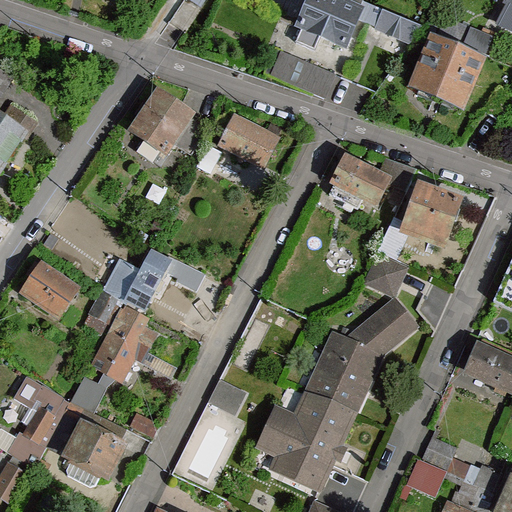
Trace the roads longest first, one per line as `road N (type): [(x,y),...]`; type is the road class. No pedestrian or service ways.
road 1 (residential): [(333,122),(135,511)]
road 2 (residential): [(511,198),(370,511)]
road 3 (residential): [(147,56),(0,273)]
road 4 (residential): [(333,122),(147,56)]
road 5 (residential): [(511,187),(333,122)]
road 6 (residential): [(147,56),(0,5)]
